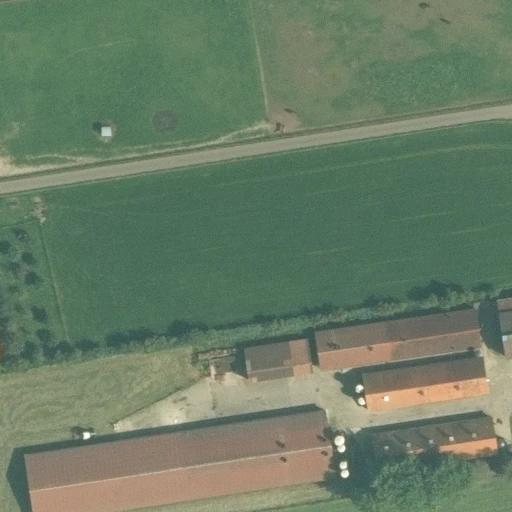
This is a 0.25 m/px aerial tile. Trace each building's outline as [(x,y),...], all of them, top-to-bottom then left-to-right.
[(511,299),(497,302),(505,358),(511,357),(511,299)] [(474,310),(314,333),(319,371),(480,347),(474,310)] [(312,370),(307,338),(290,341),(294,373),(312,370)] [(481,358),(363,376),(367,411),(486,394),(481,358)] [(327,410),(20,454),(28,511),(99,511),(336,478),(327,410)] [(490,416),(372,434),(377,471),(496,453),(490,416)]
